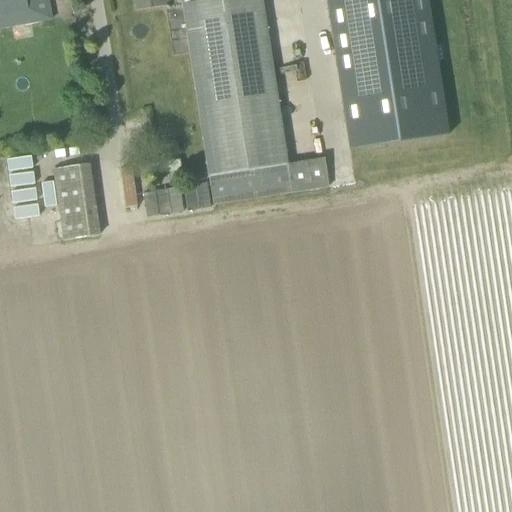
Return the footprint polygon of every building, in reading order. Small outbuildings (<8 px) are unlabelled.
[(0,0),(0,29),(30,24),(30,23),(50,19),(47,0),(0,0)] [(212,206),(291,194),(261,0),(214,0),(182,5),(181,0),(134,0),(136,12),(165,8),(169,33),(173,33),(174,42),(170,43),(172,58),(190,55),(197,104),(208,179),(212,206)] [(427,0),(325,0),(349,152),(448,137),(427,0)] [(180,173),(178,162),(142,167),(144,179),(180,173)] [(205,185),(181,189),(185,212),(208,209),(205,185)] [(176,189),(164,191),(168,215),(180,213),(176,189)] [(168,215),(164,191),(153,193),(156,217),(168,215)] [(156,217),(153,193),(141,195),(144,218),(156,217)]
